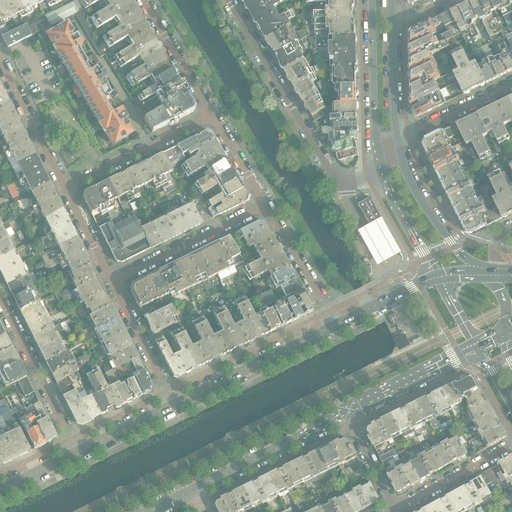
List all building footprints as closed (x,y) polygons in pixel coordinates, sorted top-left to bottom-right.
[(38,5),(35,0),(4,0),(2,1),(11,18),(18,14),(20,19),(33,13),(30,8),(38,5)] [(110,0),(72,0),(73,2),(76,7),(77,8),(83,4),(85,8),(99,0),(102,0),(105,4),(110,0)] [(116,23),(137,11),(130,0),(110,0),(105,4),(108,9),(92,18),(97,27),(113,18),(116,23)] [(273,10),(289,0),(253,0),(245,5),(257,26),(276,15),(273,10)] [(494,35),(488,24),(476,0),(475,0),(467,4),(475,20),(479,18),(480,20),(482,20),(482,23),(483,24),(489,37),(494,35)] [(496,15),(494,11),(488,0),(476,0),(488,24),(494,35),(500,32),(504,30),(497,15),(496,15)] [(510,20),(500,0),(488,0),(494,11),(498,9),(499,10),(501,11),(501,13),(503,17),(505,23),(510,20)] [(509,3),(511,1),(511,0),(500,0),(510,20),(511,19),(511,10),(511,8),(509,7),(510,5),(509,3)] [(11,18),(2,1),(0,2),(0,29),(5,27),(3,22),(11,18)] [(355,37),(355,23),(353,21),(352,9),(354,7),(354,3),(352,1),(325,2),(326,13),(312,13),(303,13),(302,19),(302,20),(310,20),(310,38),(315,38),(355,37)] [(7,48),(64,20),(76,14),(74,9),(76,7),(73,2),(44,17),(28,24),(25,25),(16,29),(1,37),(7,48)] [(472,23),(475,21),(475,20),(467,4),(459,8),(474,38),(475,38),(479,36),(473,25),(472,26),(472,24),(472,23)] [(474,38),(459,8),(450,12),(456,24),(461,34),(463,37),(468,47),(475,44),(477,42),(476,40),(475,38),(474,38)] [(127,43),(149,31),(137,11),(116,23),(119,28),(102,38),(104,40),(107,45),(109,49),(108,49),(111,53),(117,49),(121,47),(118,42),(124,38),(127,43)] [(290,27),(288,24),(287,23),(292,20),(288,12),(278,18),(276,15),(257,26),(267,41),(287,28),(290,27)] [(409,46),(436,32),(433,27),(442,23),(448,33),(449,33),(452,39),(461,34),(456,24),(450,12),(412,31),(409,36),(409,46)] [(29,23),(26,17),(19,21),(22,26),(29,23)] [(82,44),(76,34),(74,36),(67,23),(46,35),(50,42),(50,43),(68,74),(80,67),(80,68),(85,65),(87,64),(78,47),(82,44)] [(298,43),(298,42),(292,32),(290,33),(287,28),(267,41),(284,70),(303,59),(300,55),(302,54),(296,44),(298,43)] [(511,36),(508,29),(504,31),(504,30),(500,32),(504,39),(506,38),(509,46),(506,48),(511,60),(511,36)] [(160,50),(154,40),(149,31),(127,43),(131,48),(114,58),(116,60),(110,64),(112,68),(118,65),(120,67),(136,57),(139,63),(160,50)] [(409,59),(438,45),(437,42),(439,40),(441,44),(445,42),(452,39),(449,33),(448,33),(439,38),(436,32),(409,46),(409,59)] [(355,55),(355,37),(315,38),(315,49),(341,49),(341,55),(355,55)] [(511,70),(511,60),(506,48),(501,38),(495,41),(501,52),(502,52),(502,55),(498,57),(507,73),(511,70)] [(434,61),(432,55),(448,47),(445,42),(441,44),(438,45),(409,59),(410,73),(434,61)] [(496,79),(478,43),(477,42),(475,44),(478,50),(475,51),(479,58),(481,62),(482,62),(482,65),(477,67),(486,84),(496,79)] [(507,73),(498,57),(498,55),(497,53),(492,55),(487,45),(483,47),(481,42),(478,43),(496,79),(507,73)] [(486,84),(477,67),(475,62),(470,65),(462,50),(461,48),(450,54),(458,71),(453,74),(452,74),(454,79),(456,83),(460,91),(462,95),(486,84)] [(356,68),(355,55),(341,55),(341,49),(315,49),(312,49),(314,53),(315,55),(319,55),(319,56),(328,57),(328,58),(330,58),(330,68),(332,68),(356,68)] [(172,70),(166,60),(160,50),(139,63),(142,68),(126,77),(127,80),(130,85),(132,87),(148,78),(151,82),(172,70)] [(312,76),(303,59),(284,70),(305,106),(319,97),(320,97),(312,83),(313,83),(310,77),(312,76)] [(439,78),(435,69),(437,67),(434,61),(410,73),(410,86),(421,81),(422,84),(426,82),(427,84),(434,81),(439,78)] [(100,90),(107,86),(104,80),(107,78),(103,71),(100,73),(96,68),(90,72),(85,65),(80,68),(80,67),(68,74),(75,86),(70,89),(76,99),(81,96),(88,108),(100,101),(99,100),(104,97),(100,90)] [(356,105),(356,85),(356,68),(332,68),(333,85),(335,85),(335,93),(338,93),(339,105),(356,105)] [(135,105),(178,80),(172,70),(151,82),(154,87),(132,100),(133,104),(135,106),(135,105)] [(454,79),(452,74),(453,74),(452,72),(446,75),(449,81),(454,79)] [(151,133),(193,112),(194,108),(178,80),(135,105),(139,111),(141,110),(141,111),(139,112),(151,133)] [(410,106),(437,93),(439,92),(434,81),(427,84),(426,82),(422,84),(421,81),(410,86),(410,106)] [(416,118),(443,105),(437,93),(410,106),(412,110),(411,112),(414,117),(416,118)] [(127,119),(121,109),(116,112),(106,96),(104,97),(99,100),(100,101),(88,108),(107,139),(108,139),(112,146),(132,133),(125,120),(127,119)] [(326,109),(319,97),(305,106),(312,118),(326,109)] [(511,97),(498,104),(507,123),(511,120),(511,97)] [(20,128),(7,101),(0,104),(0,133),(2,137),(20,128)] [(510,139),(503,125),(507,123),(498,104),(477,115),(486,133),(487,133),(492,130),(499,144),(510,139)] [(357,122),(356,105),(339,105),(332,106),(332,117),(344,117),(344,122),(357,122)] [(492,158),(482,137),(488,135),(487,133),(486,133),(477,115),(456,126),(460,134),(463,141),(466,145),(471,143),(481,164),(484,169),(490,167),(487,161),(492,158)] [(357,134),(357,122),(344,122),(344,117),(332,117),(329,117),(329,123),(330,123),(330,127),(332,127),(333,135),(357,134)] [(449,147),(446,141),(447,139),(449,139),(456,136),(460,134),(456,126),(425,141),(423,146),(429,158),(449,147)] [(356,148),(355,144),(354,140),(357,140),(357,134),(333,135),(328,135),(326,130),(323,127),(319,129),(322,135),(327,143),(333,152),(335,151),(338,161),(357,156),(357,153),(356,148)] [(34,156),(20,128),(2,137),(7,146),(2,149),(8,161),(12,158),(16,165),(34,156)] [(196,152),(214,141),(210,134),(205,133),(177,147),(182,156),(187,153),(189,156),(196,152)] [(207,171),(226,160),(214,141),(196,152),(197,155),(194,157),(195,159),(194,160),(193,159),(181,166),(188,177),(204,167),(207,171)] [(459,163),(460,162),(457,157),(451,146),(449,147),(429,158),(435,169),(447,163),(449,168),(459,163)] [(184,159),(182,156),(177,147),(162,154),(169,168),(184,159)] [(171,172),(169,168),(162,154),(134,168),(143,186),(150,182),(154,189),(166,184),(162,176),(171,172)] [(48,183),(34,156),(16,165),(20,173),(15,175),(21,187),(26,185),(30,193),(48,183)] [(237,180),(231,170),(226,160),(207,171),(209,176),(193,186),(199,197),(212,189),(214,193),(237,180)] [(462,173),(459,167),(461,166),(459,163),(449,168),(447,163),(435,169),(442,183),(462,173)] [(143,186),(134,168),(108,181),(117,198),(123,195),(127,202),(139,197),(136,189),(143,186)] [(511,213),(511,188),(508,190),(498,170),(487,176),(497,196),(491,199),(495,206),(496,207),(501,219),(511,213)] [(474,188),(471,182),(469,183),(467,179),(465,180),(462,173),(442,183),(447,195),(459,189),(462,194),(472,188),(474,188)] [(11,185),(8,180),(3,182),(5,188),(11,185)] [(247,197),(243,189),(237,180),(214,193),(217,197),(204,205),(206,209),(207,211),(213,207),(219,203),(221,207),(216,210),(218,216),(246,202),(247,197)] [(108,203),(117,198),(108,181),(84,193),(83,198),(82,198),(90,212),(96,208),(100,216),(107,212),(109,217),(111,222),(125,215),(124,212),(119,214),(114,216),(111,210),(112,210),(108,203)] [(62,211),(48,183),(30,193),(34,200),(29,203),(35,214),(40,212),(44,220),(62,211)] [(475,200),(472,194),(474,193),(472,188),(462,194),(459,189),(447,195),(454,209),(475,200)] [(9,198),(7,193),(0,196),(3,201),(9,198)] [(172,199),(169,194),(156,200),(158,204),(167,200),(168,201),(172,199)] [(199,203),(196,198),(190,202),(192,206),(199,203)] [(381,219),(371,200),(371,198),(369,199),(370,200),(360,205),(360,204),(358,205),(359,207),(360,206),(370,225),(369,226),(370,227),(372,226),(371,225),(381,220),(381,221),(383,220),(382,218),(381,219)] [(487,213),(487,212),(485,207),(483,208),(482,208),(479,204),(477,205),(475,200),(454,209),(460,220),(472,214),(474,219),(487,213)] [(201,224),(196,215),(191,205),(165,217),(175,237),(201,224)] [(218,216),(216,210),(213,207),(207,211),(212,219),(218,216)] [(471,234),(501,219),(496,207),(487,212),(487,213),(474,219),(472,214),(460,220),(466,232),(471,234)] [(344,218),(338,208),(330,213),(336,223),(344,218)] [(212,219),(207,211),(206,209),(201,212),(207,221),(212,219)] [(31,216),(28,211),(21,215),(23,219),(31,216)] [(76,238),(62,211),(44,220),(48,228),(43,231),(49,242),(54,240),(57,247),(76,238)] [(150,249),(140,229),(138,225),(140,223),(138,221),(136,221),(132,212),(125,215),(111,222),(98,228),(115,262),(120,264),(150,249)] [(207,221),(201,212),(196,215),(201,224),(207,221)] [(98,228),(111,222),(109,217),(96,224),(98,228)] [(175,237),(165,217),(140,229),(150,249),(175,237)] [(401,254),(382,222),(369,229),(358,235),(376,268),(401,254)] [(276,245),(267,231),(263,224),(259,223),(258,223),(229,238),(231,242),(237,239),(238,241),(242,240),(247,249),(251,248),(256,256),(276,245)] [(0,257),(14,250),(2,225),(0,226),(0,257)] [(90,266),(83,252),(76,238),(57,247),(61,255),(49,261),(45,253),(41,256),(48,269),(60,264),(62,269),(67,266),(71,275),(90,266)] [(235,249),(231,242),(229,238),(218,243),(234,266),(234,267),(243,263),(238,256),(235,249)] [(43,245),(40,240),(34,243),(37,249),(43,245)] [(234,266),(218,243),(212,246),(196,254),(195,254),(189,257),(201,282),(233,267),(234,266)] [(289,267),(283,257),(276,245),(256,256),(259,262),(242,271),(245,277),(248,282),(266,273),(268,277),(289,267)] [(27,276),(14,250),(0,257),(0,272),(7,286),(27,276)] [(201,282),(189,257),(182,261),(165,269),(158,272),(169,294),(169,295),(170,298),(201,282)] [(45,267),(43,262),(34,267),(36,271),(45,267)] [(371,275),(370,265),(361,266),(362,275),(371,275)] [(96,279),(94,274),(90,266),(71,275),(74,281),(72,282),(75,289),(96,279)] [(294,279),(292,275),(293,274),(289,267),(268,277),(265,279),(269,286),(272,285),(274,290),(279,287),(294,279)] [(169,294),(158,272),(151,276),(135,284),(131,285),(131,286),(130,291),(129,291),(139,309),(148,304),(149,305),(169,295),(169,294)] [(33,289),(39,286),(32,273),(27,276),(7,286),(20,311),(40,302),(33,289)] [(75,325),(87,318),(89,317),(110,307),(96,279),(75,289),(72,291),(70,292),(68,289),(59,294),(61,297),(63,302),(74,296),(79,305),(79,306),(69,312),(75,325)] [(299,318),(308,314),(311,312),(313,307),(296,279),(294,279),(279,287),(284,298),(281,300),(292,322),(299,318)] [(276,330),(284,325),(284,326),(292,322),(281,300),(275,302),(270,291),(257,297),(259,301),(263,308),(257,311),(258,313),(268,334),(276,330)] [(268,334),(258,313),(253,316),(243,295),(232,301),(242,321),(237,323),(247,343),(249,343),(253,341),(254,339),(261,336),(263,336),(268,334)] [(53,327),(49,320),(53,317),(50,312),(46,314),(40,302),(20,311),(33,337),(53,327)] [(199,313),(193,304),(193,302),(191,303),(186,306),(188,310),(189,309),(195,312),(199,313)] [(247,343),(237,323),(233,326),(223,307),(220,308),(219,307),(220,307),(218,302),(215,304),(217,309),(212,312),(221,331),(217,333),(226,353),(228,353),(232,351),(233,350),(240,346),(243,346),(246,344),(247,343)] [(178,322),(175,317),(170,306),(162,310),(159,311),(145,319),(150,328),(150,330),(151,332),(153,334),(163,330),(173,325),(178,322)] [(124,333),(117,320),(110,307),(89,317),(94,326),(83,331),(81,328),(77,330),(81,338),(96,330),(103,343),(124,333)] [(399,321),(395,314),(388,317),(393,326),(402,322),(401,320),(399,321)] [(226,353),(217,333),(211,336),(202,317),(191,322),(200,342),(196,344),(205,363),(207,363),(208,363),(211,362),(211,361),(212,360),(218,357),(220,356),(222,356),(225,355),(226,353)] [(77,330),(73,322),(68,324),(72,333),(77,330)] [(59,340),(66,336),(59,324),(53,327),(33,337),(46,362),(45,363),(46,363),(66,353),(59,340)] [(0,354),(11,349),(5,335),(0,326),(0,354)] [(205,363),(196,344),(191,346),(181,326),(170,331),(180,352),(175,354),(185,374),(190,372),(191,370),(199,366),(201,366),(201,367),(204,365),(205,363)] [(137,358),(124,333),(103,343),(115,368),(116,368),(137,358)] [(408,343),(404,336),(396,340),(400,347),(408,343)] [(185,374),(175,354),(170,356),(160,337),(155,340),(173,376),(178,378),(185,374)] [(22,372),(15,359),(13,355),(14,353),(11,349),(0,354),(0,380),(4,388),(17,382),(26,377),(24,373),(22,372)] [(77,373),(74,368),(81,365),(76,355),(71,358),(71,357),(69,358),(66,352),(66,353),(46,363),(56,384),(76,374),(77,373)] [(150,384),(145,375),(137,358),(116,368),(121,378),(126,375),(128,378),(122,381),(132,401),(149,392),(151,387),(150,384)] [(121,406),(111,387),(107,390),(94,364),(88,367),(91,373),(85,376),(95,395),(91,397),(99,415),(102,415),(104,414),(105,413),(106,412),(105,409),(112,405),(114,409),(121,406)] [(132,401),(122,381),(117,384),(111,370),(109,371),(108,368),(103,370),(111,387),(121,406),(132,401)] [(70,394),(66,387),(70,384),(79,380),(76,374),(56,384),(63,398),(70,394)] [(34,392),(26,377),(17,382),(25,397),(34,392)] [(467,400),(469,395),(479,389),(473,378),(471,377),(442,391),(450,409),(455,407),(454,405),(465,400),(467,400)] [(493,413),(486,401),(479,389),(469,395),(467,400),(467,402),(469,406),(468,408),(469,410),(468,411),(475,423),(493,413)] [(99,415),(91,397),(88,399),(86,393),(77,397),(74,391),(70,394),(63,398),(76,424),(81,425),(93,420),(92,419),(99,415)] [(442,413),(450,409),(442,391),(417,403),(426,422),(434,417),(435,419),(443,415),(442,413)] [(30,425),(35,423),(29,411),(27,412),(19,398),(11,402),(19,420),(18,420),(34,450),(46,444),(45,443),(37,427),(32,430),(30,425)] [(56,437),(39,402),(28,408),(29,411),(35,423),(37,427),(45,443),(51,440),(56,438),(56,437)] [(417,426),(426,422),(417,403),(392,416),(401,434),(403,439),(415,432),(414,430),(418,428),(417,426)] [(6,405),(0,408),(0,463),(0,464),(1,463),(3,464),(27,453),(28,451),(29,450),(6,405)] [(506,437),(499,425),(493,413),(475,423),(479,431),(478,432),(481,440),(483,439),(484,440),(483,440),(487,448),(506,437)] [(392,438),(401,434),(392,416),(366,428),(365,431),(376,451),(384,447),(383,445),(389,442),(390,445),(394,443),(393,440),(392,438)] [(453,425),(456,421),(455,418),(445,423),(448,428),(453,425)] [(467,443),(463,436),(458,439),(461,446),(467,443)] [(443,468),(466,455),(464,451),(461,446),(458,439),(457,438),(449,442),(448,441),(441,445),(442,447),(434,451),(443,468)] [(342,465),(356,458),(347,439),(345,439),(320,451),(329,470),(337,466),(338,468),(339,467),(342,473),(341,473),(344,481),(347,480),(349,479),(342,465)] [(468,442),(467,443),(461,446),(464,451),(470,447),(468,442)] [(382,463),(396,456),(393,450),(384,455),(379,458),(382,463)] [(329,470),(320,451),(294,464),(303,482),(305,481),(307,485),(313,482),(315,482),(318,480),(322,487),(326,485),(321,476),(322,475),(321,474),(329,470)] [(443,468),(434,451),(426,455),(425,454),(418,458),(418,460),(411,464),(420,481),(443,468)] [(511,456),(499,464),(505,477),(504,478),(506,481),(501,484),(504,488),(510,484),(511,488),(511,456)] [(296,486),(303,482),(294,464),(269,476),(278,494),(280,498),(289,493),(295,506),(299,504),(297,499),(292,490),(297,487),(296,486)] [(420,481),(411,464),(404,468),(403,466),(395,471),(396,473),(388,476),(397,493),(411,486),(420,481)] [(354,479),(365,474),(362,469),(353,473),(352,474),(353,477),(354,479)] [(495,480),(489,470),(478,476),(480,479),(490,497),(494,494),(491,490),(501,484),(498,479),(495,480)] [(368,480),(365,474),(354,479),(353,477),(352,478),(353,481),(355,480),(358,485),(368,480)] [(278,494),(269,476),(243,489),(252,507),(261,503),(262,504),(271,500),(270,498),(278,494)] [(490,497),(480,479),(456,493),(466,510),(474,506),(475,508),(483,504),(482,501),(490,497)] [(353,511),(358,511),(379,502),(371,486),(362,490),(361,488),(354,492),(355,493),(346,498),(353,511)] [(252,507),(243,489),(215,503),(214,505),(217,511),(246,511),(245,510),(252,507)] [(463,511),(466,510),(456,493),(432,506),(434,511),(463,511)] [(353,511),(346,498),(337,502),(336,500),(329,504),(329,506),(322,510),(322,511),(353,511)] [(505,511),(499,501),(495,504),(498,510),(505,511)]
